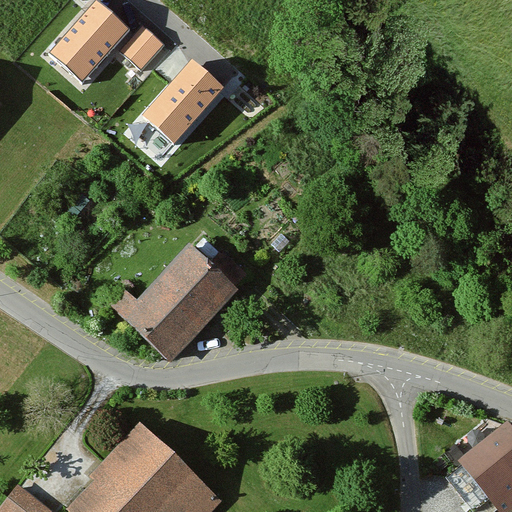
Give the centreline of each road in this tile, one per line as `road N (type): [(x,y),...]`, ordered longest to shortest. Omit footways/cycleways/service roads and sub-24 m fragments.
road 1 (residential): [(393,367),(268,360),(154,378),(124,373),(0,290)]
road 2 (residential): [(393,367),(413,511)]
road 3 (residential): [(511,407),(393,367)]
